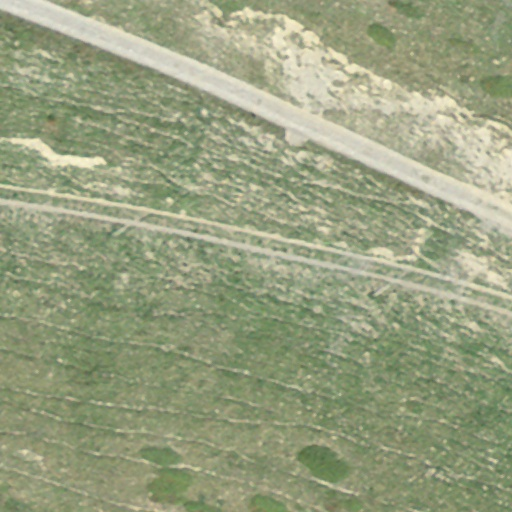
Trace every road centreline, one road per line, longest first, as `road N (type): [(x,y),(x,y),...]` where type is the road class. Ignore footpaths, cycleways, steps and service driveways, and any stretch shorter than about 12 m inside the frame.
road 1 (track): [(24,0),(192,61),(511,213)]
road 2 (track): [(0,195),(235,238),(511,311)]
